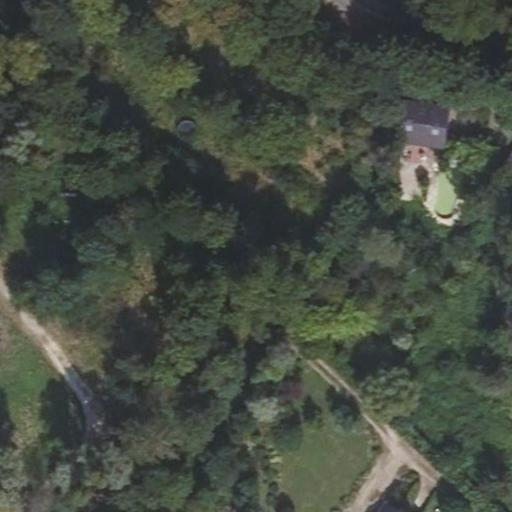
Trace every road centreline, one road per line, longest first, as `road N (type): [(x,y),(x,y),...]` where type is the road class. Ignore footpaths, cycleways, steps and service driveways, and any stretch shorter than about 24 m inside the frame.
road 1 (track): [(342,0),(371,129),(375,175),(365,220),(257,340),(94,435)]
road 2 (track): [(0,272),(47,330),(86,398),(94,435),(21,511)]
road 3 (tertiary): [(349,0),(446,33),(511,42)]
